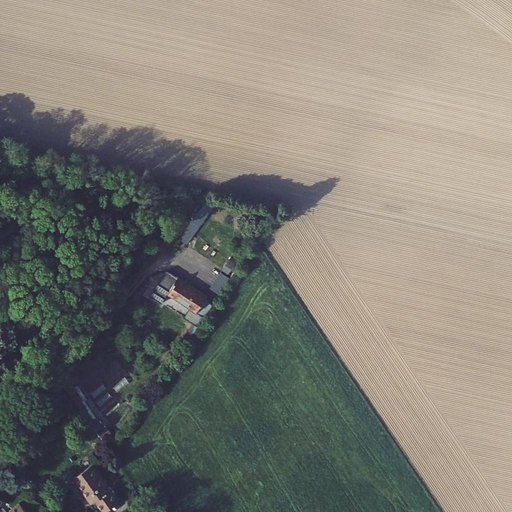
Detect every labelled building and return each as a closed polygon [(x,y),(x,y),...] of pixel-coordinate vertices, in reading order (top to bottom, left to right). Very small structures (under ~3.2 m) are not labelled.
[(209,197),(178,236),(186,242),(216,203),(209,197)] [(206,297),(167,272),(152,296),(162,302),(168,293),(196,312),(196,313),(204,318),(212,305),(204,300),(206,297)] [(78,387),(69,393),(86,418),(94,412),(87,402),(88,401),(78,387)] [(106,429),(94,412),(86,418),(111,451),(117,442),(108,428),(106,429)] [(105,511),(119,502),(92,465),(72,479),(91,505),(95,502),(101,511),(105,511)] [(26,511),(19,503),(7,511),(26,511)]
